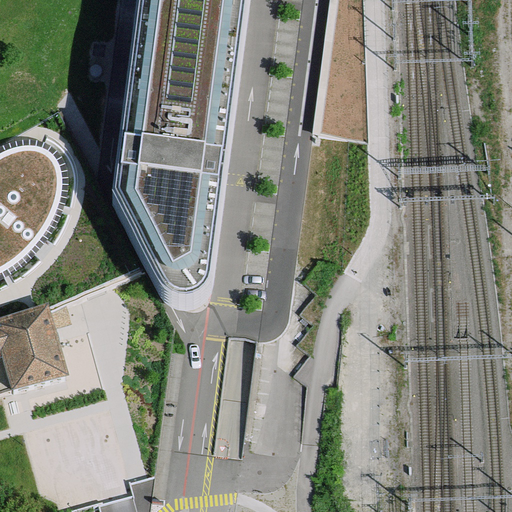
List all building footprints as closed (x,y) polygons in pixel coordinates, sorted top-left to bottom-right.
[(143,0),(119,189),(180,310),(184,316),(191,316),(198,315),(204,308),(208,290),(245,0),(143,0)] [(374,146),(366,0),(334,0),(314,138),(374,146)] [(0,289),(1,290),(32,274),(53,248),(68,224),(73,198),(74,176),(67,157),(57,146),(41,141),(19,142),(0,149),(0,289)] [(53,307),(58,326),(74,322),(70,303),(53,307)] [(0,333),(0,366),(6,365),(17,402),(68,388),(49,319),(0,333)]
